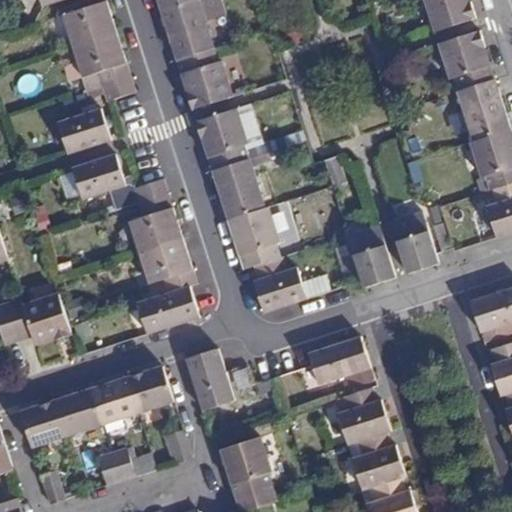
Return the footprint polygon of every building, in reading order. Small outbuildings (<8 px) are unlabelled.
[(107,0),(76,0),(79,10),(64,15),(74,46),(117,32),(107,0)] [(159,0),(162,11),(195,0),(159,0)] [(198,0),(195,0),(162,11),(179,60),(214,48),(205,21),(198,0)] [(198,0),(205,21),(225,15),(220,0),(198,0)] [(470,2),(468,0),(410,0),(411,2),(416,0),(426,0),(436,32),(477,19),(471,1),(470,2)] [(455,78),(460,92),(495,81),(484,49),(486,48),(481,30),(440,43),(452,79),(455,78)] [(132,76),(117,32),(74,46),(85,78),(99,73),(103,86),(132,76)] [(214,48),(179,60),(189,92),(187,93),(193,110),(234,96),(223,60),(219,61),(214,48)] [(137,92),(132,76),(103,86),(108,101),(113,100),(137,92)] [(495,81),(460,92),(476,141),(510,129),(495,81)] [(204,139),(214,170),(251,159),(247,145),(250,144),(238,108),(197,122),(202,139),(204,139)] [(59,123),(69,153),(113,139),(103,109),(59,123)] [(511,134),(510,129),(476,141),(471,142),(483,178),(487,177),(491,190),(494,190),(511,183),(511,134)] [(118,154),(73,168),(83,199),(111,191),(128,185),(118,154)] [(340,156),(326,160),(333,186),(348,182),(340,156)] [(214,170),(230,219),(267,208),(251,159),(214,170)] [(136,188),(141,202),(169,193),(164,179),(141,186),(136,188)] [(511,183),(494,190),(498,205),(488,208),(498,237),(511,232),(511,183)] [(136,188),(128,185),(111,191),(118,210),(141,202),(136,188)] [(141,252),(183,238),(169,193),(141,202),(146,217),(131,222),(141,252)] [(267,208),(230,219),(246,269),(255,266),(283,257),(284,257),(280,243),(283,242),(271,206),(267,208)] [(423,212),(392,222),(409,273),(440,263),(437,254),(423,212)] [(350,235),(364,278),(367,287),(397,277),(380,225),(350,235)] [(435,229),(442,252),(452,250),(444,226),(435,229)] [(0,229),(0,261),(9,259),(0,229)] [(170,292),(191,286),(198,283),(183,238),(141,252),(151,284),(166,279),(170,292)] [(346,282),(357,279),(347,246),(336,249),(346,282)] [(283,257),(255,266),(260,280),(255,281),(265,312),(334,290),(329,274),(303,282),(299,268),(287,271),(283,257)] [(138,303),(149,334),(201,317),(191,286),(170,292),(138,303)] [(511,323),(511,288),(472,301),(482,333),(485,332),(487,331),(511,323)] [(56,340),(73,335),(70,325),(60,295),(25,306),(22,299),(9,303),(21,340),(34,335),(37,344),(56,338),(56,340)] [(0,322),(7,344),(21,340),(9,303),(0,305),(0,322)] [(309,354),(313,366),(320,385),(373,367),(362,335),(309,354)] [(511,343),(493,349),(497,363),(493,365),(503,396),(507,394),(511,392),(511,343)] [(188,359),(205,411),(236,402),(227,371),(219,349),(188,359)] [(175,402),(163,366),(128,377),(140,413),(175,402)] [(253,384),(247,367),(232,371),(238,389),(253,384)] [(140,413),(128,377),(93,389),(105,424),(140,413)] [(272,379),(257,384),(260,393),(275,388),(272,379)] [(350,445),(361,442),(388,433),(393,431),(383,400),(378,402),(373,387),(345,396),(350,412),(340,415),(350,445)] [(105,424),(93,389),(58,400),(69,435),(105,424)] [(69,435),(58,400),(22,411),(33,447),(69,435)] [(0,428),(0,474),(14,470),(0,428)] [(193,458),(184,430),(169,435),(178,463),(193,458)] [(364,490),(375,487),(402,478),(407,476),(397,445),(392,447),(388,433),(361,442),(365,456),(354,459),(364,490)] [(238,498),(273,486),(268,472),(273,471),(261,436),(221,449),(238,498)] [(127,448),(114,453),(123,481),(136,476),(127,448)] [(123,481),(114,453),(98,458),(108,486),(123,481)] [(57,471),(43,476),(52,504),(66,500),(57,471)] [(369,505),(371,511),(419,511),(412,490),(407,492),(402,478),(375,487),(380,502),(369,505)] [(242,511),(244,511),(256,508),(278,501),(273,486),(238,498),(242,511)] [(0,511),(22,511),(18,498),(0,503),(0,511)]
